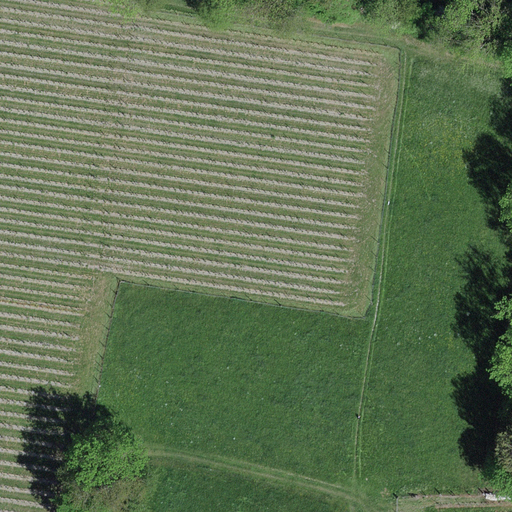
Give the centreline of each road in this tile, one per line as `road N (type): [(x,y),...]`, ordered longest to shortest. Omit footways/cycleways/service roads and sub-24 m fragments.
road 1 (track): [(78,511),(91,466),(106,448),(127,444),(166,446),(374,496)]
road 2 (track): [(164,0),(395,39)]
